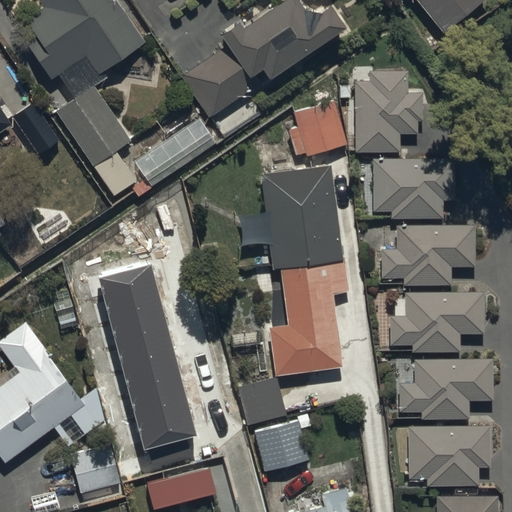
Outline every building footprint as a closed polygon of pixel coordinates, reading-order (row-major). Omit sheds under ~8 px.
[(43,0),(38,4),(42,8),(22,22),(32,36),(23,42),(49,80),(84,57),(97,76),(144,45),(113,0),(43,0)] [(266,80),(267,82),(343,31),(328,9),(318,16),(303,14),(293,0),(286,0),(240,32),(235,24),(217,37),(224,47),(180,78),(209,120),(266,80)] [(486,0),(414,0),(443,35),(486,0)] [(406,72),(367,72),(367,83),(353,83),(353,153),(398,153),(398,136),(416,136),(416,123),(421,123),(421,94),(406,94),(406,72)] [(93,166),(113,197),(135,182),(115,152),(131,142),(94,86),(48,117),(84,172),(93,166)] [(288,101),(306,157),(346,144),(328,88),(288,101)] [(12,117),(38,155),(60,141),(33,103),(12,117)] [(0,132),(11,125),(0,109),(0,132)] [(132,190),(138,198),(215,144),(199,120),(134,165),(145,181),(132,190)] [(372,187),(372,212),(390,212),(390,221),(442,221),(442,202),(454,202),(454,160),(450,160),(450,138),(408,138),(408,160),(361,160),(361,187),(372,187)] [(340,262),(329,167),(258,175),(269,271),(281,270),(288,328),(268,330),(273,376),(341,368),(333,296),(347,294),(343,262),(340,262)] [(402,280),(401,286),(450,287),(450,268),(473,268),(474,227),(395,226),(395,251),(379,250),(379,280),(402,280)] [(7,256),(0,261),(0,288),(20,273),(7,256)] [(152,264),(99,278),(144,450),(197,436),(152,264)] [(483,293),(404,293),(404,300),(393,300),(393,317),(390,317),(390,347),(411,347),(411,354),(459,354),(459,336),(483,336),(483,293)] [(0,349),(12,366),(0,375),(0,460),(4,466),(56,426),(69,444),(97,422),(44,354),(46,353),(24,324),(0,341),(0,349)] [(491,401),(491,360),(412,360),(412,385),(399,385),(399,414),(420,414),(420,421),(468,421),(468,401),(491,401)] [(276,377),(239,387),(249,424),(286,414),(276,377)] [(295,421),(253,432),(263,473),(308,462),(300,429),(310,426),(306,412),(294,415),(295,421)] [(489,469),(489,426),(407,426),(407,479),(425,479),(425,487),(478,487),(478,469),(489,469)] [(109,445),(68,456),(79,496),(121,484),(109,445)] [(154,511),(216,495),(209,466),(147,483),(154,511)] [(350,511),(343,486),(320,492),(324,506),(299,511),(350,511)] [(496,511),(497,497),(435,497),(435,511),(496,511)]
